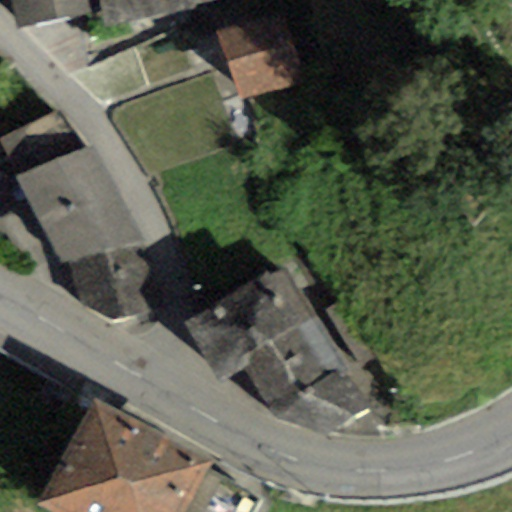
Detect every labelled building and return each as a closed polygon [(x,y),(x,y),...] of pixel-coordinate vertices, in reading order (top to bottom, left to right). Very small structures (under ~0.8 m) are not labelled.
[(92,0),(9,0),(15,28),(95,12),(92,0)] [(101,0),(105,27),(184,12),(183,0),(101,0)] [(183,0),(184,12),(219,0),(183,0)] [(284,13),(219,33),(240,102),(305,82),(284,13)] [(0,140),(18,175),(79,150),(57,110),(0,136),(0,140)] [(18,175),(14,177),(60,265),(68,261),(79,306),(112,322),(157,311),(144,242),(93,144),(79,150),(18,175)] [(285,268),(236,294),(264,345),(313,318),(285,268)] [(236,294),(183,323),(218,386),(244,372),(249,369),(242,357),(264,345),(236,294)] [(369,410),(313,318),(264,345),(242,357),(249,369),(244,372),(274,418),(321,438),(369,410)] [(185,511),(212,463),(94,398),(36,504),(49,511),(185,511)]
